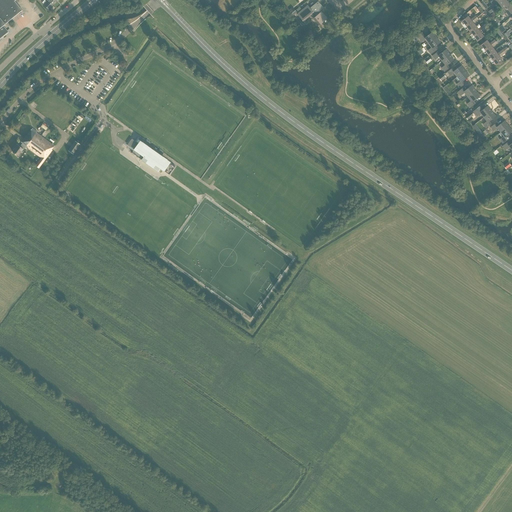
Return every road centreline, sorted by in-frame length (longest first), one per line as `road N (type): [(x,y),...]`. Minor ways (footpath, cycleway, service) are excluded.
road 1 (trunk): [(511,270),(284,115),(171,12)]
road 2 (unclassified): [(0,122),(38,83),(117,41),(162,0)]
road 3 (unclassified): [(128,511),(0,414)]
